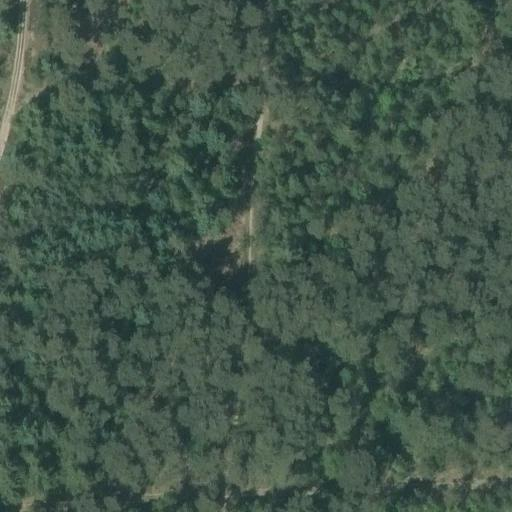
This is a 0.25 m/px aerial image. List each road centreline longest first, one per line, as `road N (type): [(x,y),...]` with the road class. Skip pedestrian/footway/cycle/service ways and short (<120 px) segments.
road 1 (track): [(256,0),(238,420),(223,511)]
road 2 (track): [(0,510),(511,491)]
road 3 (track): [(0,125),(19,52),(20,0)]
